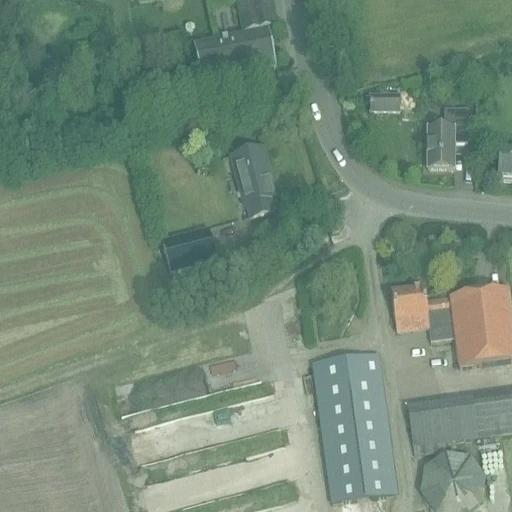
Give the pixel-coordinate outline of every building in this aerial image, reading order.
[(276,71),(271,46),(268,32),(275,31),(268,0),(239,0),(236,1),(244,38),(200,47),(208,85),(276,71)] [(369,107),(369,121),(397,121),(397,107),(369,107)] [(428,131),(428,173),(454,173),(454,147),(468,147),(468,113),(444,113),(444,131),(428,131)] [(511,151),(500,150),(498,185),(511,185),(511,151)] [(247,208),(250,221),(275,215),(272,201),(273,201),(265,169),(268,168),(264,151),(231,159),(244,209),(247,208)] [(217,264),(209,232),(162,245),(170,276),(217,264)] [(392,295),(396,324),(427,320),(431,346),(456,343),(460,371),(511,364),(511,324),(508,293),(450,300),(450,302),(427,305),(424,290),(392,295)] [(379,357),(312,366),(330,506),(398,498),(379,357)] [(444,443),(511,433),(511,395),(408,409),(414,458),(446,455),(444,443)] [(445,456),(424,471),(421,497),(431,511),(474,511),(482,506),(486,480),(470,460),(445,456)]
